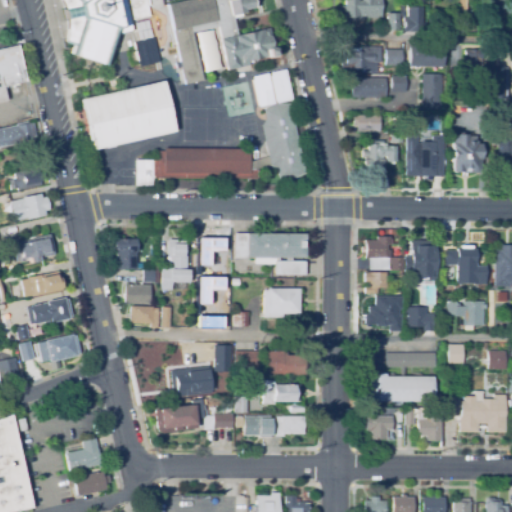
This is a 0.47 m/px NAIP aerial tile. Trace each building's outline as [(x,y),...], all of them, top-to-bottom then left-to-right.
[(116,0),(123,28),(118,29),(106,66),(71,55),(73,47),(64,44),(67,25),(63,5),(58,0),(116,0)] [(152,0),(155,15),(132,20),(127,0),(152,0)] [(166,4),(184,0),(223,0),(224,1),(228,0),(252,0),(254,8),(244,10),(245,13),(240,14),(240,17),(233,18),(237,36),(241,35),(241,34),(256,30),(257,34),(265,32),(266,37),(271,36),(275,56),(266,58),(266,57),(241,62),(240,60),(238,61),(240,68),(225,71),(223,61),(222,61),(219,45),(220,45),(216,27),(192,33),(202,80),(184,84),(177,53),(170,54),(169,50),(176,48),(166,4)] [(381,0),(381,18),(343,18),(343,12),(340,12),(340,6),(343,6),(343,0),(381,0)] [(459,12),(458,0),(466,0),(466,12),(459,12)] [(422,4),(422,28),(404,28),(404,14),(407,14),(407,4),(422,4)] [(387,10),(399,10),(399,27),(387,27),(387,10)] [(138,67),(132,43),(151,38),(157,62),(138,67)] [(0,102),(0,49),(17,46),(28,96),(0,102)] [(379,46),(380,62),(376,62),(376,72),(361,72),(361,69),(351,69),(351,68),(340,68),(340,46),(379,46)] [(407,47),(442,47),(442,67),(407,67),(407,47)] [(384,49),(401,50),(401,66),(384,66),(384,49)] [(481,49),(481,74),(463,74),(463,49),(481,49)] [(506,98),(505,66),(490,66),(491,99),(506,98)] [(271,102),(266,75),(281,72),(287,99),(271,102)] [(420,109),(420,74),(441,74),(441,110),(420,109)] [(255,106),(249,79),(265,76),(271,103),(255,106)] [(390,76),(405,76),(405,91),(389,91),(390,76)] [(350,77),(385,78),(385,98),(350,98),(350,77)] [(90,151),(79,101),(162,82),(174,132),(90,151)] [(256,169),(256,179),(151,178),(151,186),(134,186),(134,160),(156,160),(156,151),(162,151),(162,148),(248,149),(248,162),(267,156),(260,125),(264,119),(262,109),(274,104),(288,104),(303,173),(291,179),(277,179),(275,170),(269,166),(256,169)] [(379,132),(355,132),(355,126),(352,126),(352,115),(379,115),(379,132)] [(421,119),(442,119),(442,129),(440,129),(440,131),(434,131),(434,129),(421,129),(421,119)] [(0,127),(14,124),(15,126),(27,123),(28,124),(32,123),(35,136),(30,137),(31,140),(0,147),(0,127)] [(472,173),(460,173),(460,172),(451,172),(452,134),(467,135),(467,136),(475,136),(475,141),(476,141),(476,144),(481,144),(480,168),(480,169),(479,170),(478,171),(477,172),(476,172),(475,173),(473,173),(472,173)] [(402,143),(389,143),(389,135),(402,135),(402,143)] [(395,146),(395,162),(384,162),(384,156),(381,156),(381,159),(382,159),(382,174),(372,174),(372,172),(362,172),(362,157),(361,157),(361,151),(367,151),(367,141),(382,141),(382,144),(385,144),(385,146),(395,146)] [(412,142),(434,142),(434,143),(442,143),(442,168),(432,168),(432,173),(416,173),(416,168),(408,169),(408,160),(412,160),(412,142)] [(511,142),(511,173),(498,173),(497,169),(496,142),(511,142)] [(41,185),(16,190),(16,188),(9,190),(7,180),(14,179),(12,172),(37,167),(41,185)] [(21,197),(39,193),(40,198),(45,197),(48,210),(43,211),(44,215),(25,219),(25,218),(13,221),(10,209),(4,211),(3,204),(9,203),(8,202),(21,199),(21,197)] [(233,233),(304,234),(303,258),(290,257),(290,261),(304,261),(304,275),(273,275),(273,264),(253,264),(253,259),(232,258),(233,233)] [(49,235),(53,255),(38,258),(39,261),(29,263),(28,260),(19,262),(19,261),(15,262),(11,243),(49,235)] [(363,240),(375,240),(375,237),(388,237),(388,245),(385,245),(385,250),(388,250),(388,258),(387,258),(387,270),(367,270),(367,258),(363,258),(363,240)] [(115,270),(115,250),(112,250),(112,239),(135,239),(135,252),(135,269),(115,270)] [(167,239),(186,240),(185,256),(186,256),(186,268),(188,268),(187,283),(171,282),(170,290),(159,290),(160,267),(168,268),(168,257),(166,257),(167,239)] [(227,239),(227,269),(195,269),(195,241),(215,241),(215,239),(227,239)] [(435,264),(434,293),(421,293),(421,294),(411,294),(411,285),(405,285),(405,272),(404,272),(404,264),(409,264),(409,258),(403,258),(403,245),(409,245),(409,244),(431,245),(431,248),(432,248),(432,264),(435,264)] [(511,286),(511,285),(507,285),(507,286),(504,286),(491,286),(491,248),(497,248),(497,244),(504,244),(511,244),(511,249),(511,317),(511,286)] [(454,284),(454,265),(442,265),(442,251),(455,251),(455,248),(459,248),(459,245),(468,246),(468,249),(476,249),(475,284),(454,284)] [(401,257),(401,270),(389,270),(389,257),(401,257)] [(141,282),(141,270),(142,270),(142,262),(159,263),(159,283),(141,282)] [(27,278),(57,271),(61,290),(30,297),(30,296),(23,297),(19,280),(27,279),(27,278)] [(362,272),(386,272),(386,288),(376,288),(376,294),(363,294),(363,286),(367,286),(367,283),(362,283),(362,272)] [(123,284),(149,285),(149,305),(123,304),(123,284)] [(266,288),(298,288),(298,314),(281,314),(281,318),(262,318),(262,290),(266,290),(266,288)] [(384,325),(363,324),(363,314),(367,314),(367,306),(386,306),(386,294),(400,294),(400,307),(397,307),(397,315),(399,315),(399,334),(384,334),(384,325)] [(28,306),(45,302),(63,297),(63,300),(66,299),(70,316),(67,317),(68,319),(50,323),(49,321),(32,325),(28,306)] [(483,301),(482,326),(460,325),(460,321),(459,321),(459,316),(444,316),(444,301),(483,301)] [(129,306),(151,307),(151,308),(157,308),(156,328),(148,327),(149,324),(128,323),(129,306)] [(170,306),(169,328),(160,328),(160,306),(170,306)] [(404,326),(404,308),(413,308),(413,307),(417,307),(417,308),(424,308),(424,314),(431,314),(431,326),(424,326),(404,326)] [(192,311),(212,311),(212,326),(191,325),(192,311)] [(246,311),(246,326),(232,326),(232,311),(246,311)] [(26,326),(29,338),(17,341),(15,328),(26,326)] [(43,341),(71,334),(71,336),(74,336),(78,353),(75,354),(75,356),(48,362),(48,360),(39,363),(34,344),(43,341)] [(17,345),(29,342),(32,358),(20,361),(17,345)] [(459,343),(459,362),(444,362),(444,343),(459,343)] [(228,347),(229,372),(212,372),(211,347),(228,347)] [(232,351),(261,351),(260,371),(252,371),(252,367),(232,367),(232,351)] [(303,376),(263,375),(263,351),(280,351),(280,352),(284,352),(284,355),(303,355),(303,376)] [(486,369),(486,351),(505,351),(505,370),(500,370),(500,372),(495,372),(495,370),(486,369)] [(384,353),(434,353),(434,367),(404,367),(404,376),(432,376),(432,401),(367,401),(366,374),(384,374),(384,376),(399,376),(399,367),(384,367),(384,353)] [(1,385),(0,381),(0,359),(13,357),(19,381),(1,385)] [(445,380),(446,365),(463,366),(466,366),(467,360),(475,360),(475,372),(467,372),(467,373),(463,373),(462,380),(445,380)] [(169,372),(206,368),(209,394),(172,398),(169,372)] [(474,383),(464,382),(465,373),(475,374),(474,383)] [(272,384),(297,385),(297,402),(272,402),(272,404),(260,404),(261,381),(272,381),(272,384)] [(481,395),(481,430),(476,430),(476,433),(468,433),(468,429),(464,429),(464,427),(460,427),(461,417),(442,416),(443,398),(444,398),(444,389),(470,389),(469,403),(472,403),(472,395),(481,395)] [(201,406),(199,396),(205,395),(207,405),(201,406)] [(245,397),(245,413),(231,413),(232,397),(245,397)] [(154,428),(152,418),(157,417),(156,409),(189,405),(188,401),(198,399),(201,418),(194,419),(195,427),(171,430),(172,432),(160,434),(159,434),(158,433),(157,433),(156,433),(155,432),(155,431),(154,430),(154,429),(154,428)] [(303,413),(288,413),(288,404),(303,404),(303,413)] [(230,428),(211,428),(211,429),(202,429),(202,416),(210,416),(210,407),(230,407),(230,428)] [(412,411),(412,425),(403,425),(403,411),(412,411)] [(439,414),(439,441),(425,441),(425,439),(422,439),(422,436),(415,436),(415,420),(425,420),(425,414),(439,414)] [(12,511),(0,511),(0,419),(9,416),(30,508),(12,511)] [(270,436),(241,436),(241,416),(270,416),(270,436)] [(273,416),(302,416),(303,434),(281,434),(281,437),(273,437),(273,416)] [(385,430),(385,440),(369,440),(369,432),(364,432),(364,416),(391,416),(391,430),(385,430)] [(233,427),(233,417),(241,417),(241,427),(233,427)] [(63,448),(93,442),(99,467),(69,473),(63,448)] [(104,491),(75,497),(71,478),(100,472),(104,491)] [(411,511),(390,511),(390,497),(399,497),(400,494),(403,494),(403,497),(412,497),(411,511)] [(442,497),(442,511),(419,511),(419,497),(428,497),(428,495),(433,495),(433,497),(442,497)] [(283,511),(283,496),(294,496),(294,498),(298,498),(298,502),(308,502),(308,511),(283,511)] [(253,511),(253,497),(276,497),(276,511),(253,511)] [(384,501),(383,511),(361,511),(362,500),(368,500),(368,497),(377,497),(377,501),(384,501)] [(483,511),(483,503),(486,498),(491,497),(492,499),(497,499),(499,502),(499,506),(507,506),(507,511),(483,511)] [(451,511),(451,500),(460,500),(460,498),(469,498),(468,511),(451,511)] [(158,501),(157,511),(147,511),(148,501),(158,501)]
